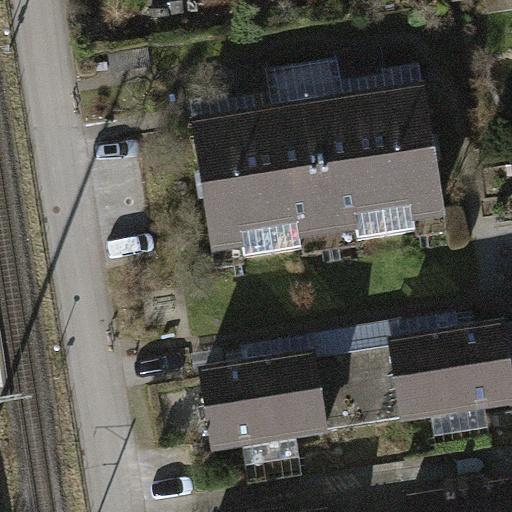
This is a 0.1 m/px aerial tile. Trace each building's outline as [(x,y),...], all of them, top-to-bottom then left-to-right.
[(337,88),(385,82),(381,52),(333,58),(337,88)] [(218,105),(265,98),(261,68),(214,75),(218,105)] [(440,226),(422,90),(365,98),(384,246),(412,242),(411,230),(440,226)] [(384,246),(365,98),(307,105),(325,242),(354,238),(356,250),(384,246)] [(325,242),(307,105),(250,113),(269,262),(299,258),(297,245),(325,242)] [(269,262),(250,113),(192,121),(210,257),(240,253),(241,266),(269,262)] [(421,347),(387,352),(398,423),(400,435),(511,418),(511,358),(508,334),(466,340),(464,322),(418,329),(421,347)] [(331,433),(320,363),(283,368),(281,352),(239,358),(241,375),(202,381),(215,465),(333,447),(331,433)] [(387,352),(320,363),(331,433),(398,423),(387,352)] [(511,511),(511,485),(403,503),(404,511),(511,511)]
